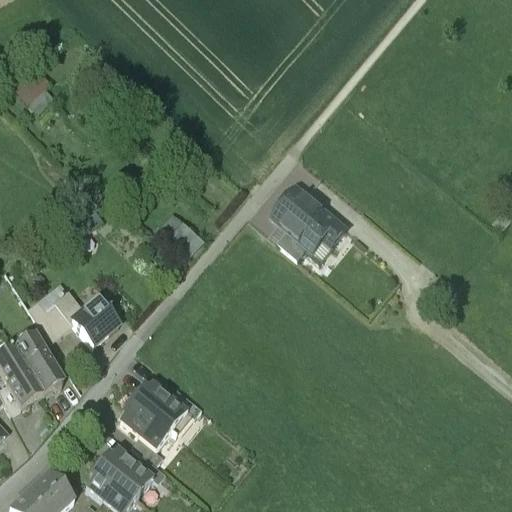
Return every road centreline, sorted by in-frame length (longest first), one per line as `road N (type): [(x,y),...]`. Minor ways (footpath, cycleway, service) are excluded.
road 1 (residential): [(0,499),(421,0)]
road 2 (track): [(282,167),(428,282),(416,300),(511,393)]
